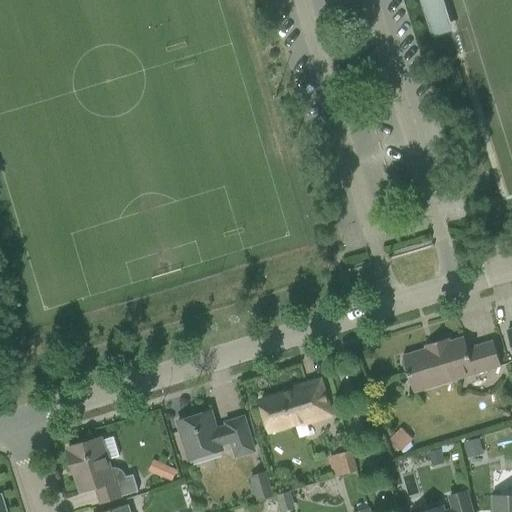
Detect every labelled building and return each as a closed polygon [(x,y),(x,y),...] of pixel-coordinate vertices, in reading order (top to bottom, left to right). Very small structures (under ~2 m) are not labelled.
[(445,0),(421,0),(433,35),(454,28),(445,0)] [(471,76),(467,60),(461,62),(465,77),(471,76)] [(402,356),(408,375),(413,393),(500,366),(492,341),(467,349),(463,338),(448,342),(447,339),(424,346),(425,349),(402,356)] [(260,400),(266,419),(270,433),(302,423),(301,420),(314,416),(315,421),(332,416),(326,398),(320,379),(295,387),(296,389),(260,400)] [(177,422),(183,441),(189,460),(221,450),(219,445),(231,441),(236,456),(253,451),(249,437),(243,418),(226,423),(227,427),(215,430),(209,412),(177,422)] [(400,452),(413,441),(400,428),(388,440),(400,452)] [(484,434),(486,443),(504,439),(501,430),(484,434)] [(68,451),(66,451),(74,478),(76,477),(80,492),(95,488),(100,503),(137,492),(132,475),(125,477),(123,474),(121,471),(117,469),(113,468),(109,469),(100,438),(67,448),(68,451)] [(462,442),(466,458),(483,454),(479,438),(462,442)] [(427,452),(431,466),(444,463),(440,449),(427,452)] [(350,450),(327,457),(333,477),(356,470),(350,450)] [(157,462),(152,473),(171,481),(176,470),(157,462)] [(257,501),(260,500),(272,497),(265,473),(250,477),(257,501)] [(289,492),(276,496),(281,511),(283,511),(294,509),(289,492)] [(424,511),(471,511),(469,503),(465,492),(449,497),(453,510),(445,511),(442,511),(441,507),(424,511)] [(511,511),(511,496),(493,497),(493,511),(511,511)] [(262,511),(275,511),(277,502),(264,500),(262,511)]
